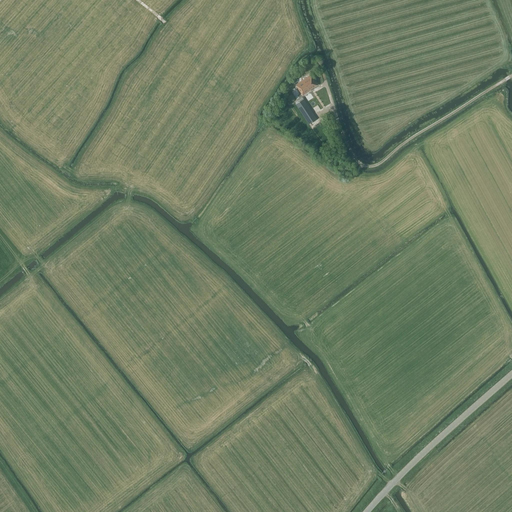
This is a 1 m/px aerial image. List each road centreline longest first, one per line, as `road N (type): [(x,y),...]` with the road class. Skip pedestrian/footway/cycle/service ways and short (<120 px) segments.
road 1 (track): [(326,88),(352,159),(366,167),(511,75)]
road 2 (secondary): [(369,511),(511,376)]
